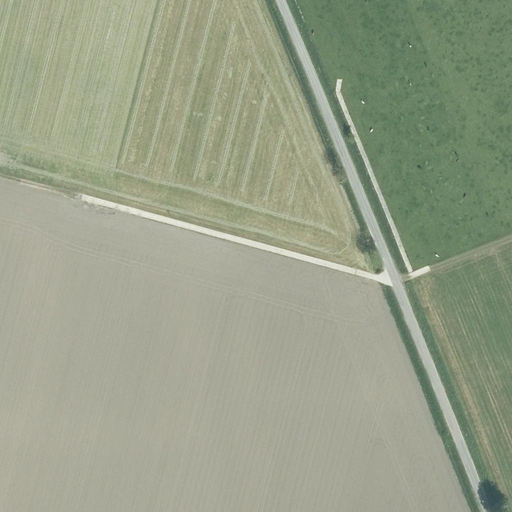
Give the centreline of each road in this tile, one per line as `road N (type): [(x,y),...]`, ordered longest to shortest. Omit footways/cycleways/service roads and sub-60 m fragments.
road 1 (unclassified): [(484,511),(282,0)]
road 2 (unknown): [(89,197),(394,283)]
